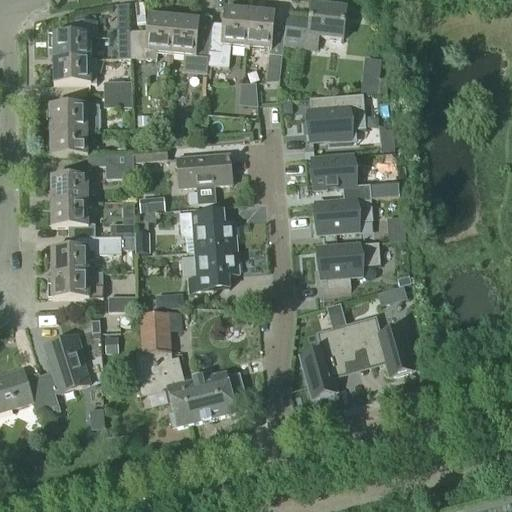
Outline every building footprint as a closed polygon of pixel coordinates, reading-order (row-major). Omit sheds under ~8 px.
[(287,26),(287,33),(285,50),(317,53),(318,40),(343,43),(346,13),(312,9),(311,29),(287,26)] [(210,40),(206,71),(228,73),(230,50),(247,52),(250,14),(226,12),(224,29),(211,28),(210,40)] [(271,54),(273,33),(275,16),(250,14),(247,52),(271,54)] [(149,36),(137,35),(132,35),(133,63),(137,63),(146,64),(157,65),(158,57),(169,58),(168,67),(171,67),(175,22),(165,21),(165,17),(152,16),(151,20),(150,20),(149,36)] [(199,24),(198,24),(199,20),(185,19),(185,22),(175,22),(171,67),(173,67),(174,59),(184,59),(183,71),(206,73),(206,71),(210,40),(198,39),(199,24)] [(71,27),(71,33),(72,39),(54,39),(55,64),(91,63),(91,45),(97,45),(97,26),(71,27)] [(119,63),(133,63),(132,35),(119,35),(119,63)] [(265,88),(279,86),(281,59),(268,58),(265,88)] [(55,89),(97,88),(96,63),(91,63),(55,64),(55,89)] [(105,86),(105,99),(133,99),(133,85),(105,86)] [(105,112),(134,111),(133,99),(105,99),(105,112)] [(311,116),(308,116),(311,147),(328,146),(329,150),(351,148),(350,135),(366,134),(363,100),(310,104),(311,116)] [(99,109),(88,109),(52,109),(52,134),(100,134),(99,109)] [(147,120),(137,121),(138,131),(148,130),(147,120)] [(89,160),(89,136),(100,135),(100,134),(52,134),(52,160),(89,160)] [(167,154),(136,155),(137,168),(168,166),(167,154)] [(106,159),(106,170),(135,170),(135,158),(106,159)] [(198,193),(199,211),(216,210),(214,192),(232,191),(230,161),(178,164),(180,194),(198,193)] [(352,161),(312,164),(314,195),(342,193),(343,206),(371,204),(370,190),(355,191),(352,161)] [(107,183),(135,183),(135,170),(106,170),(107,183)] [(89,181),(52,181),(52,206),(89,206),(89,181)] [(140,204),(141,217),(153,216),(152,203),(140,204)] [(343,206),(315,208),(318,240),(358,237),(357,228),(373,227),(371,204),(343,206)] [(96,229),(89,229),(89,206),(52,206),(53,232),(72,232),(72,239),(96,239),(96,229)] [(135,217),(134,206),(123,206),(124,217),(135,217)] [(224,216),(179,220),(181,240),(186,244),(194,243),(195,259),(237,256),(235,231),(225,232),(224,216)] [(135,229),(111,229),(111,242),(135,242),(135,229)] [(389,235),(390,246),(404,244),(403,234),(389,235)] [(149,238),(136,239),(137,242),(137,255),(137,256),(150,256),(149,238)] [(73,254),(53,254),(53,279),(90,279),(90,265),(95,265),(95,260),(121,260),(121,255),(137,255),(137,242),(135,242),(111,242),(73,243),(73,254)] [(378,248),(319,253),(321,284),(326,284),(327,296),(351,294),(350,282),(361,281),(360,273),(380,271),(378,248)] [(238,282),(237,256),(195,259),(196,284),(188,284),(189,298),(213,296),(213,283),(238,282)] [(53,290),(48,290),(48,303),(53,303),(53,304),(104,304),(104,292),(103,292),(103,279),(90,279),(53,279),(53,290)] [(400,291),(410,288),(408,282),(398,285),(400,291)] [(407,304),(403,291),(395,293),(399,306),(407,304)] [(156,304),(150,304),(151,314),(170,313),(169,299),(156,300),(156,304)] [(109,316),(138,316),(138,301),(109,302),(109,316)] [(178,363),(172,365),(170,336),(183,335),(182,318),(169,319),(141,320),(143,360),(136,360),(140,400),(168,392),(178,431),(178,433),(249,415),(240,381),(227,383),(225,377),(202,383),(201,377),(191,379),(192,386),(184,388),(178,363)] [(131,320),(122,320),(121,331),(131,331),(131,320)] [(375,323),(346,331),(354,358),(365,355),(370,372),(385,367),(389,382),(414,375),(402,333),(379,339),(375,323)] [(100,338),(100,326),(92,326),(92,338),(100,338)] [(322,356),(300,362),(312,404),(336,397),(332,382),(347,378),(344,369),(356,366),(354,358),(346,331),(318,339),(322,356)] [(54,375),(41,379),(53,419),(61,416),(55,399),(91,387),(83,363),(85,362),(78,339),(46,350),(54,375)] [(117,342),(105,342),(105,357),(117,357),(117,342)] [(0,415),(32,406),(35,417),(49,413),(51,419),(53,419),(41,379),(40,377),(27,381),(24,373),(2,380),(3,382),(0,382),(0,415)]
